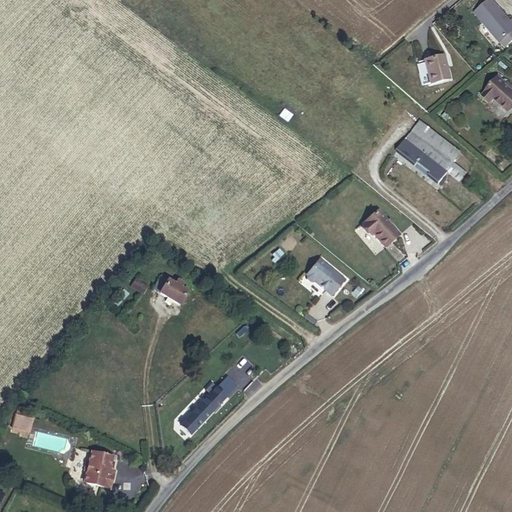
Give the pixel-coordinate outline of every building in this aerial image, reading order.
[(511,20),(510,22),(491,0),(488,0),(473,13),(500,44),(501,43),(505,48),(511,41),(511,20)] [(429,84),(449,80),(444,58),(424,62),(429,84)] [(363,68),(356,61),(349,69),(356,76),(363,68)] [(508,112),(511,108),(511,89),(498,77),(483,94),(492,101),(494,99),(508,112)] [(492,101),(483,94),(482,96),(490,103),(492,101)] [(292,116),(285,110),(280,116),(287,122),(292,116)] [(454,164),(461,155),(420,123),(397,153),(438,184),(447,173),(454,164)] [(460,183),(467,174),(454,164),(447,173),(460,183)] [(399,235),(378,211),(362,224),(372,236),(373,235),(385,248),(399,235)] [(344,280),(320,260),(306,276),(307,276),(307,279),(311,283),(314,283),(331,296),(344,280)] [(158,294),(166,280),(161,276),(152,291),(158,294)] [(147,287),(135,280),(131,286),(142,294),(147,287)] [(188,293),(182,289),(185,284),(178,280),(175,285),(166,280),(158,294),(167,299),(165,302),(169,305),(171,302),(180,308),(188,293)] [(111,304),(115,308),(129,294),(124,290),(111,304)] [(190,436),(237,386),(227,377),(180,426),(190,436)] [(29,433),(32,419),(15,415),(12,428),(29,433)] [(109,473),(109,470),(113,458),(91,453),(89,462),(86,463),(84,471),(86,474),(84,483),(110,489),(113,474),(109,473)]
